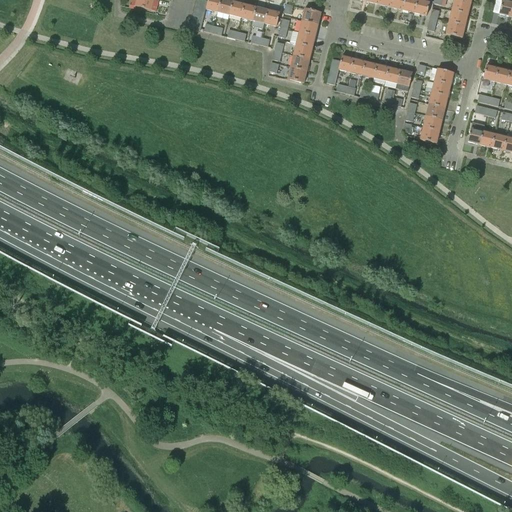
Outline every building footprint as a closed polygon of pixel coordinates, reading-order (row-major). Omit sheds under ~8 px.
[(153,0),(136,0),(135,7),(151,11),(153,0)] [(206,8),(207,3),(196,0),(195,0),(194,6),(206,8)] [(217,13),(220,0),(207,0),(207,3),(206,8),(205,10),(217,13)] [(220,0),(217,13),(229,16),(232,3),(220,0)] [(380,0),(379,6),(390,9),(392,0),(380,0)] [(404,0),(392,0),(390,9),(402,11),(404,0)] [(413,0),(404,0),(402,11),(414,14),(417,1),(413,0)] [(470,4),(454,0),(451,12),(467,16),(470,4)] [(429,4),(417,1),(414,14),(426,17),(429,4)] [(510,18),(511,10),(511,4),(502,2),(498,15),(510,18)] [(232,3),(229,16),(241,19),(244,6),(232,3)] [(291,16),(293,7),(285,5),(283,14),(291,16)] [(205,10),(206,8),(194,6),(193,11),(204,14),(205,10)] [(244,6),(241,19),(252,22),(255,9),(244,6)] [(267,11),(255,9),(252,22),(264,24),(267,11)] [(317,26),(320,14),(304,10),(301,22),(317,26)] [(431,10),(429,19),(437,21),(439,12),(431,10)] [(203,20),(204,14),(193,11),(191,17),(203,20)] [(267,11),(264,24),(276,27),(279,14),(267,11)] [(467,16),(451,12),(448,24),(464,28),(467,16)] [(201,26),(203,20),(191,17),(190,23),(201,26)] [(437,21),(429,19),(427,28),(435,30),(437,21)] [(287,31),(289,22),(282,20),(280,29),(287,31)] [(315,38),(317,26),(301,22),(298,34),(315,38)] [(200,32),(201,26),(190,23),(188,29),(200,32)] [(464,28),(448,24),(445,36),(461,40),(464,28)] [(212,35),(214,27),(205,25),(203,33),(212,35)] [(221,37),(223,30),(214,27),(212,35),(221,37)] [(284,40),(287,31),(280,29),(278,38),(284,40)] [(235,41),(237,33),(228,31),(227,38),(235,41)] [(244,43),(246,35),(237,33),(235,41),(244,43)] [(312,49),(315,38),(298,34),(295,45),(312,49)] [(259,46),(261,39),(252,37),(250,44),(259,46)] [(267,48),(269,41),(261,39),(259,46),(267,48)] [(281,55),(284,46),(276,44),(274,53),(281,55)] [(309,61),(312,49),(295,45),(293,57),(309,61)] [(279,65),(281,55),(274,53),(272,63),(279,65)] [(306,73),(309,61),(293,57),(290,69),(306,73)] [(350,74),(353,60),(341,58),(340,63),(332,61),(326,85),(334,87),(338,71),(350,74)] [(361,77),(365,63),(353,60),(350,74),(361,77)] [(277,75),(279,65),(272,63),(269,73),(277,75)] [(373,80),(376,66),(365,63),(361,77),(373,80)] [(385,82),(388,69),(376,66),(373,80),(385,82)] [(423,76),(426,67),(418,66),(416,75),(423,76)] [(494,83),(498,70),(486,67),(482,80),(494,83)] [(306,73),(290,69),(287,81),(303,85),(306,73)] [(396,85),(400,72),(388,69),(385,82),(396,85)] [(437,70),(434,82),(450,86),(453,74),(437,70)] [(509,73),(498,70),(494,83),(506,86),(509,73)] [(407,93),(412,75),(400,72),(396,85),(395,90),(407,93)] [(415,81),(412,90),(420,91),(422,83),(415,81)] [(450,86),(434,82),(431,94),(447,98),(450,86)] [(345,95),(347,87),(338,85),(336,93),(345,95)] [(353,97),(355,90),(347,87),(345,95),(353,97)] [(420,91),(412,90),(410,98),(418,100),(420,91)] [(368,101),(370,93),(361,91),(359,98),(368,101)] [(377,103),(379,95),(370,93),(368,101),(377,103)] [(447,98),(431,94),(428,106),(444,110),(447,98)] [(489,106),(491,98),(479,96),(477,103),(489,106)] [(391,106),(393,99),(384,97),(383,104),(391,106)] [(491,98),(489,106),(498,108),(499,101),(491,98)] [(400,108),(402,101),(393,99),(391,106),(400,108)] [(511,111),(511,103),(505,102),(503,110),(511,111)] [(414,115),(416,106),(409,104),(407,113),(414,115)] [(428,106),(425,117),(441,121),(444,110),(428,106)] [(486,117),(488,110),(476,107),(474,114),(486,117)] [(497,112),(488,110),(486,117),(495,119),(497,112)] [(412,125),(414,115),(407,113),(404,124),(412,125)] [(509,123),(511,115),(502,113),(501,121),(509,123)] [(441,121),(425,117),(422,129),(438,133),(441,121)] [(412,125),(404,124),(402,133),(409,135),(412,125)] [(438,133),(422,129),(419,141),(436,145),(438,133)] [(479,146),(482,133),(470,130),(467,143),(479,146)] [(494,135),(482,133),(479,146),(491,149),(494,135)] [(506,138),(494,135),(491,149),(502,151),(506,138)] [(511,139),(506,138),(502,151),(511,153),(511,139)]
